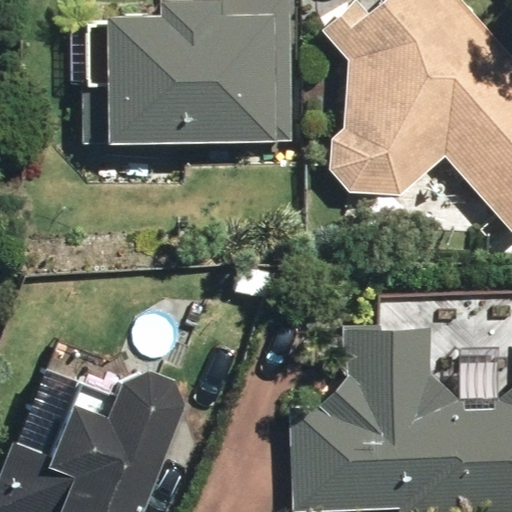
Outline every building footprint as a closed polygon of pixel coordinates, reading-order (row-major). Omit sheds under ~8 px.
[(91,72),(91,134),(123,134),(123,127),(297,126),(295,0),(122,0),(123,10),(95,11),(95,72),(91,72)] [(454,146),(511,211),(511,39),(477,0),(354,0),(333,20),(358,50),(355,116),(340,128),(339,163),(355,181),(410,185),(454,146)] [(244,287),(281,291),(282,264),(254,262),(244,287)] [(409,499),(410,511),(511,504),(511,384),(477,386),(447,360),(444,307),(357,313),(360,365),(336,393),(295,395),(303,504),(409,499)] [(151,511),(202,384),(191,360),(169,351),(145,363),(133,396),(97,384),(72,447),(26,430),(0,495),(0,498),(35,511),(151,511)]
